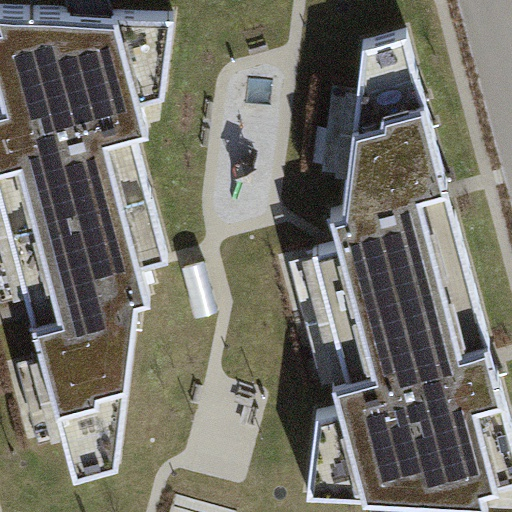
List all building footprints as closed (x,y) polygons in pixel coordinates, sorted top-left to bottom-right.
[(0,0),(0,188),(10,224),(151,187),(135,126),(149,123),(142,95),(164,89),(174,10),(114,7),(70,4),(0,0)] [(315,248),(331,310),(473,273),(452,193),(408,27),(364,39),(358,83),(348,169),(343,204),(332,206),(338,229),(340,239),(314,246),(315,248)] [(348,169),(358,83),(334,79),(323,166),(348,169)] [(169,251),(151,187),(10,224),(26,287),(32,310),(43,349),(64,429),(75,471),(118,460),(139,294),(152,290),(143,259),(153,256),(169,251)] [(0,226),(10,224),(0,188),(0,226)] [(0,285),(2,294),(26,287),(10,224),(0,226),(0,285)] [(290,254),(307,316),(331,310),(315,248),(290,254)] [(511,418),(497,363),(473,273),(331,310),(348,372),(334,375),(341,402),(318,408),(309,488),(369,491),(413,493),(489,497),(486,483),(511,475),(511,418)] [(324,378),(334,375),(348,372),(331,310),(307,316),(324,378)] [(64,429),(43,349),(19,356),(39,435),(64,429)] [(511,475),(486,483),(489,497),(492,508),(511,508),(511,475)] [(417,511),(413,493),(369,491),(374,511),(417,511)] [(232,511),(234,507),(183,492),(176,511),(232,511)]
